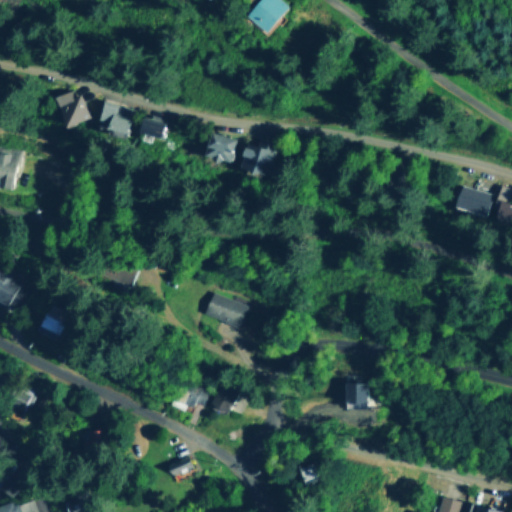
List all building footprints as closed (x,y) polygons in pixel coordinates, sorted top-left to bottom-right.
[(286,5),(280,0),(253,0),(243,12),(262,30),(286,5)] [(96,127),(127,129),(129,104),(98,102),(96,127)] [(160,118),(140,112),(135,130),(143,132),(141,138),(154,141),(160,118)] [(235,138),(215,132),(209,155),(228,161),(235,138)] [(257,144),(243,141),(236,167),(270,176),(278,146),(258,140),(257,144)] [(452,204),(484,213),(490,192),(459,183),(452,204)] [(511,200),(507,198),(511,188),(497,183),(492,197),(497,199),(491,215),(511,221),(511,200)] [(0,300),(19,309),(29,285),(0,271),(0,300)] [(200,312),(235,325),(243,303),(208,290),(200,312)] [(181,389),(172,401),(186,413),(195,401),(199,405),(209,392),(193,379),(184,391),(181,389)] [(361,379),(332,383),(335,403),(364,399),(361,379)] [(234,390),(217,383),(208,405),(225,412),(234,390)] [(456,511),(459,498),(438,494),(434,511),(417,511),(414,511),(413,511),(456,511)] [(19,511),(15,499),(0,504),(0,511),(19,511)] [(500,511),(501,510),(473,503),(470,511),(500,511)]
